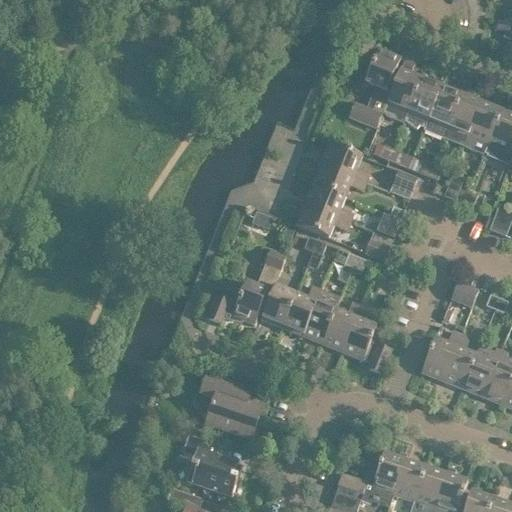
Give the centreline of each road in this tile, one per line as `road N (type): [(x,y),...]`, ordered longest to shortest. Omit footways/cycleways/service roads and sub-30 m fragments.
road 1 (residential): [(511,455),(372,404),(334,407),(300,468),(287,511)]
road 2 (unknown): [(0,248),(77,0)]
road 3 (residential): [(511,75),(435,34),(411,0)]
